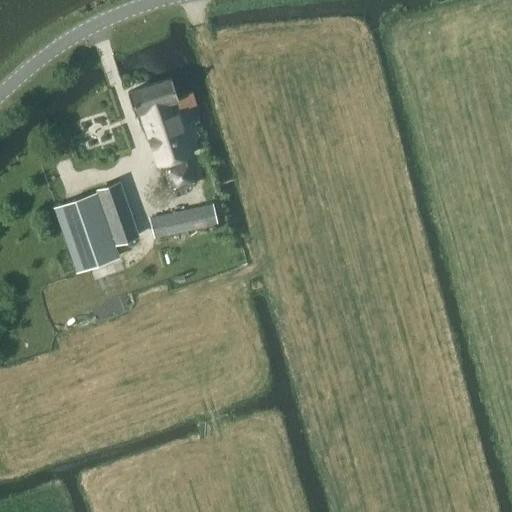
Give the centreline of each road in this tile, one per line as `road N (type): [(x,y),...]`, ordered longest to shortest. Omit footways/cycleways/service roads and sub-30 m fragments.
road 1 (track): [(511,203),(448,0)]
road 2 (unclassified): [(0,98),(94,27),(168,0)]
road 3 (track): [(94,27),(144,170)]
